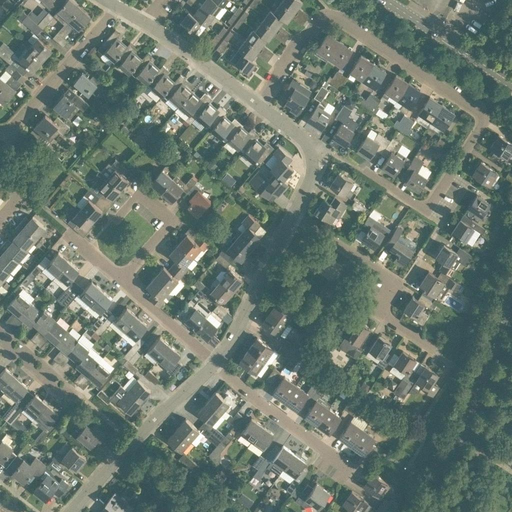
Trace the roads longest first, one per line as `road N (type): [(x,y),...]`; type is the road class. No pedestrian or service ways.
road 1 (residential): [(365,172),(424,206),(483,118),(337,18),(317,19),(259,105)]
road 2 (residential): [(443,356),(379,312),(398,285),(292,216)]
road 3 (tertiary): [(426,511),(511,290)]
road 4 (residential): [(63,511),(215,363)]
road 5 (residential): [(361,474),(215,363)]
road 6 (unclassified): [(0,131),(116,7)]
road 7 (residential): [(215,363),(292,216)]
road 8 (tertiary): [(511,84),(383,0)]
road 9 (residential): [(114,219),(137,192),(169,219),(120,276)]
road 10 (residential): [(259,105),(141,21)]
road 11 (residential): [(292,216),(311,158),(296,133),(259,105)]
road 12 (residential): [(215,363),(120,276)]
